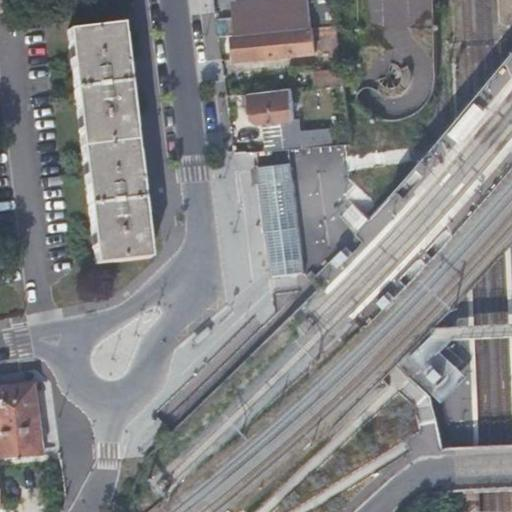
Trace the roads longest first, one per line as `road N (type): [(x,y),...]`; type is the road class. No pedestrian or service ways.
road 1 (residential): [(198,264),(176,0)]
road 2 (residential): [(111,401),(144,376),(180,317),(198,264)]
road 3 (residential): [(368,511),(428,471),(511,466)]
road 4 (residential): [(198,264),(133,309),(70,336)]
